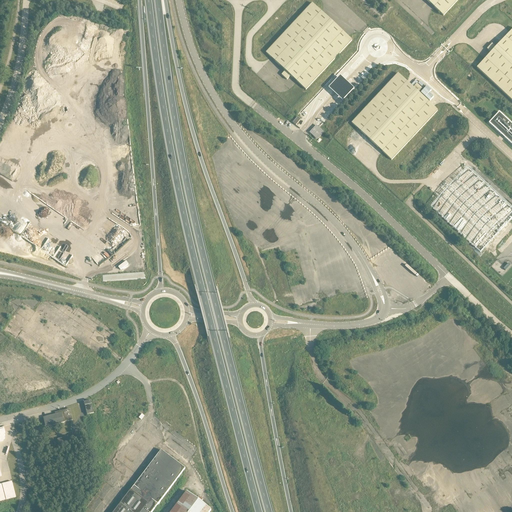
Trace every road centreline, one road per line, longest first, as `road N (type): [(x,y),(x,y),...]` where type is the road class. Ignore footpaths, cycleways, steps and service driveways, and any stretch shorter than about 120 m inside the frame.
road 1 (trunk): [(148,0),(184,219),(259,511)]
road 2 (trunk): [(268,511),(193,217),(157,0)]
road 3 (tertiary): [(384,307),(344,232),(231,122),(201,72),(178,0)]
road 4 (trunk): [(254,304),(205,174),(164,0)]
road 5 (trunk): [(139,0),(159,291)]
road 6 (trunk): [(171,335),(231,511)]
road 7 (trunk): [(290,511),(261,333)]
road 8 (unclassified): [(0,420),(97,388),(150,331)]
road 9 (unclassified): [(0,123),(19,68),(25,0)]
